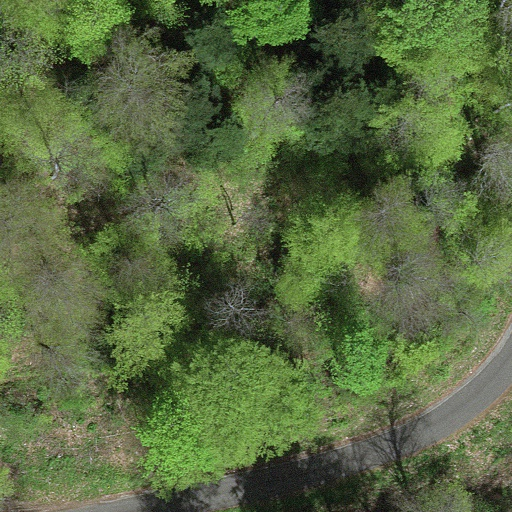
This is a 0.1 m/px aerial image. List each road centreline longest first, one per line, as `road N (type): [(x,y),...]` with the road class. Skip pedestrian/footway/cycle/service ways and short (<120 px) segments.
road 1 (track): [(455,0),(422,263),(402,306),(338,337),(151,365),(0,373)]
road 2 (unclassified): [(128,511),(398,442),(469,402),(511,357)]
